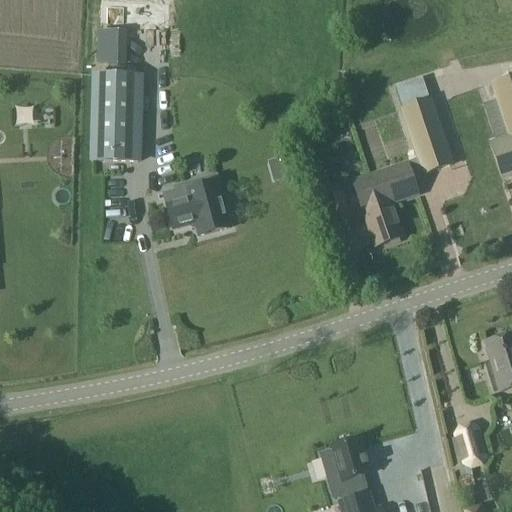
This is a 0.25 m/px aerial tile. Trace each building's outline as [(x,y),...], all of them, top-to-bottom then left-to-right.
[(137,164),(139,85),(140,78),(110,78),(93,77),(91,163),(137,164)] [(511,174),(511,78),(492,85),(509,137),(491,143),(502,178),(511,174)] [(431,101),(402,111),(419,162),(352,184),(357,200),(373,194),(378,209),(391,204),(417,196),(411,178),(423,174),(423,175),(452,166),(431,101)] [(199,238),(201,237),(230,230),(227,219),(231,218),(226,200),(222,201),(216,179),(191,185),(175,190),(177,195),(164,199),(173,232),(189,227),(197,232),(199,238)] [(335,233),(353,227),(341,194),(316,203),(324,227),(332,225),(335,233)] [(402,239),(391,204),(378,209),(373,194),(357,200),(362,214),(363,214),(375,249),(402,239)] [(96,206),(100,225),(124,219),(120,201),(96,206)] [(178,265),(148,265),(149,288),(178,288),(178,265)] [(511,336),(486,345),(491,363),(485,365),(494,395),(511,389),(511,336)] [(487,460),(478,429),(467,425),(456,428),(453,436),(444,439),(452,466),(460,463),(461,468),(469,474),(484,469),(487,460)] [(333,454),(320,458),(333,503),(341,500),(343,505),(339,506),(340,511),(381,511),(381,510),(373,511),(369,497),(365,498),(364,493),(367,492),(363,479),(369,477),(359,442),(332,450),(333,454)]
